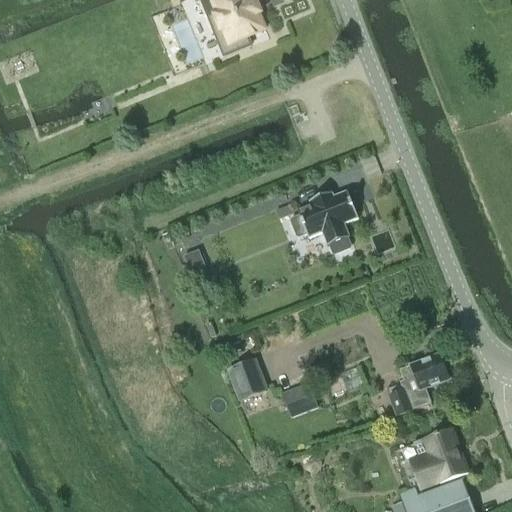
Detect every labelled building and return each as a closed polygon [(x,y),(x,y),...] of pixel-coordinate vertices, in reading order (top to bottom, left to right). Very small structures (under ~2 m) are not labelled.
[(258,15),(260,15),(255,2),(253,3),(251,0),(191,0),(192,0),(209,0),(215,15),(206,19),(223,59),(251,47),(247,38),(264,31),(258,15)] [(202,57),(195,32),(178,37),(185,62),(202,57)] [(332,194),(308,204),(310,208),(297,213),(299,218),(291,221),(290,223),(296,237),(298,238),(306,235),(308,240),(321,235),(326,248),(329,247),(332,255),(334,256),(349,250),(350,248),(346,240),(349,239),(344,226),(358,221),(347,193),(333,198),(332,194)] [(290,207),(274,212),(278,222),(293,216),(290,207)] [(198,252),(183,258),(193,284),(208,278),(198,252)] [(210,326),(205,328),(210,339),(215,337),(210,326)] [(402,384),(385,391),(396,420),(413,413),(431,405),(426,392),(450,382),(440,357),(410,369),(401,373),(405,385),(402,386),(402,384)] [(240,403),(266,393),(255,363),(228,373),(240,403)] [(344,375),(349,387),(363,381),(358,370),(344,375)] [(309,388),(282,397),(291,420),(317,410),(309,388)] [(423,442),(412,445),(414,450),(415,449),(419,461),(410,464),(420,492),(439,485),(439,486),(468,475),(452,432),(423,443),(423,442)] [(306,465),(305,470),(308,474),(314,475),(320,470),(320,465),(317,461),(312,460),(306,465)] [(473,511),(462,481),(416,498),(413,490),(398,496),(401,504),(391,508),(392,511),(473,511)]
